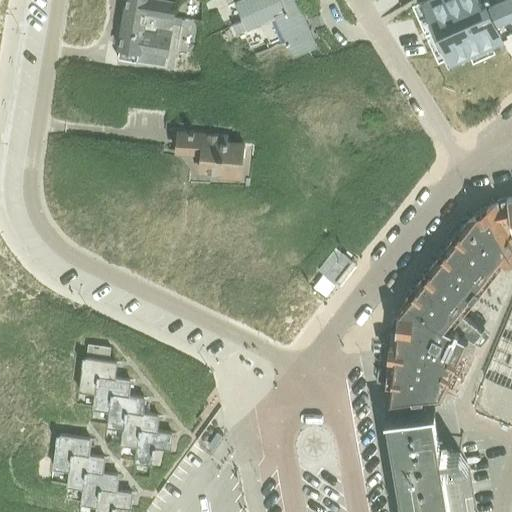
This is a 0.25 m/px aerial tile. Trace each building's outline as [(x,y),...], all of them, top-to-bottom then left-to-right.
[(126,0),(123,25),(172,33),(173,24),(175,16),(177,0),(126,0)] [(243,21),(233,24),(237,34),(247,30),(276,18),(286,42),(254,56),(266,84),(314,63),(308,49),(316,46),(295,0),(241,0),(235,3),(241,16),(243,21)] [(511,0),(506,0),(484,10),(479,0),(428,0),(424,2),(445,48),(448,47),(453,59),(467,54),(502,38),(501,36),(511,30),(511,0)] [(182,17),(175,16),(173,24),(180,25),(182,17)] [(172,33),(123,25),(117,58),(166,66),(172,33)] [(199,172),(224,175),(223,178),(239,180),(243,143),(225,142),(226,136),(194,132),(194,130),(189,129),(189,132),(178,131),(175,153),(200,156),(199,172)] [(511,197),(508,198),(499,200),(501,210),(511,227),(511,197)] [(492,204),(469,218),(502,258),(505,262),(511,257),(511,227),(501,210),(499,200),(497,201),(495,202),(492,204)] [(469,218),(437,258),(477,289),(502,258),(469,218)] [(346,263),(347,262),(349,264),(351,261),(338,250),(318,272),(330,282),(330,281),(334,284),(349,266),(346,263)] [(437,258),(406,298),(448,326),(452,328),(474,339),(475,339),(481,342),(488,334),(459,312),(477,289),(437,258)] [(397,308),(395,346),(420,349),(429,353),(430,350),(440,355),(452,328),(448,326),(406,298),(397,308)] [(420,349),(395,346),(394,358),(393,375),(392,374),(392,380),(393,380),(390,400),(409,398),(422,397),(440,389),(457,353),(466,357),(474,339),(452,328),(440,355),(430,350),(429,353),(420,349)] [(89,344),(87,357),(109,359),(111,347),(89,344)] [(79,390),(95,392),(98,374),(112,376),(114,360),(109,359),(87,357),(83,356),(82,364),(83,364),(79,390)] [(93,408),(109,410),(112,392),(126,394),(128,378),(112,376),(98,374),(95,392),(93,408)] [(107,426),(123,428),(126,410),(140,412),(142,396),(126,394),(112,392),(109,410),(107,426)] [(428,409),(387,416),(390,438),(394,459),(397,480),(401,500),(403,511),(445,511),(442,493),(439,472),(437,460),(451,457),(457,468),(469,466),(461,450),(436,455),(435,452),(432,431),(428,409)] [(121,444),(136,446),(139,428),(154,430),(156,414),(140,412),(126,410),(123,428),(121,444)] [(139,428),(136,446),(135,459),(152,461),(153,455),(155,455),(156,447),(167,449),(169,432),(154,430),(139,428)] [(53,468),(69,469),(71,451),(90,454),(92,438),(58,433),(53,468)] [(67,486),(83,488),(86,469),(104,472),(106,456),(90,454),(71,451),(69,469),(67,486)] [(81,504),(97,506),(100,487),(117,489),(119,473),(104,472),(86,469),(83,488),(81,504)] [(100,487),(97,506),(96,511),(114,511),(115,507),(127,508),(129,491),(117,489),(100,487)]
